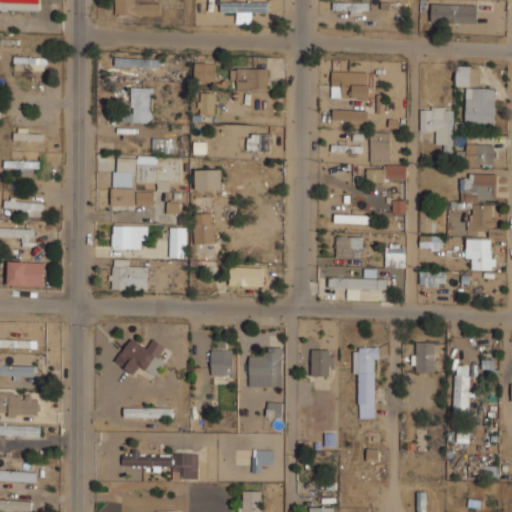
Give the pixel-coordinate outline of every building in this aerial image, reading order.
[(0,0),(0,9),(40,10),(39,0),(0,0)] [(115,0),(115,15),(160,15),(160,3),(134,3),(134,0),(115,0)] [(440,0),(431,0),(431,17),(440,17),(440,0)] [(475,0),(475,11),(493,11),(493,0),(475,0)] [(268,1),(219,1),(219,11),(268,11),(268,1)] [(332,12),(368,12),(368,1),(332,1),(332,12)] [(113,67),(160,67),(160,57),(113,57),(113,67)] [(215,62),(193,62),(193,81),(215,81),(215,62)] [(455,84),(466,85),(464,125),(494,126),(495,87),(479,86),(480,66),(456,65),(455,84)] [(267,67),(230,67),(230,88),(267,88),(267,67)] [(331,97),(371,97),(371,70),(331,70),(331,97)] [(152,86),(130,86),(130,121),(152,121),(152,86)] [(199,114),(214,114),(214,91),(199,91),(199,114)] [(419,106),(419,131),(435,131),(435,144),(443,144),(443,153),(452,153),(452,106),(419,106)] [(332,119),(368,120),(368,111),(333,110),(332,119)] [(29,133),(29,128),(16,128),(15,139),(42,141),(43,133),(29,133)] [(369,160),(388,160),(388,131),(369,131),(369,160)] [(270,150),(270,133),(246,133),(246,150),(270,150)] [(152,152),(174,152),(174,137),(152,137),(152,152)] [(493,143),(464,143),(464,165),(493,165),(493,143)] [(180,182),(181,158),(117,157),(117,171),(135,171),(135,181),(180,182)] [(40,160),(4,160),(4,167),(21,168),(21,175),(34,176),(34,168),(39,168),(40,160)] [(405,163),(385,163),(385,178),(405,178),(405,163)] [(194,189),(221,189),(221,169),(194,169),(194,189)] [(495,201),(496,201),(496,172),(461,173),(461,203),(468,203),(468,230),(495,230),(495,201)] [(109,204),(153,204),(153,188),(109,188),(109,204)] [(405,213),(405,199),(391,199),(391,213),(405,213)] [(43,202),(4,201),(4,208),(22,208),(22,213),(43,214),(43,202)] [(179,202),(167,202),(167,213),(179,214),(179,202)] [(451,235),(464,235),(464,211),(451,210),(451,235)] [(193,213),(193,243),(213,243),(213,213),(193,213)] [(334,222),(370,223),(370,215),(335,214),(334,222)] [(272,223),(234,223),(234,231),(272,231),(272,223)] [(111,247),(146,247),(146,224),(111,224),(111,247)] [(186,225),(168,225),(168,257),(186,257),(186,225)] [(30,246),(31,237),(34,237),(35,228),(0,227),(0,236),(22,237),(22,246),(30,246)] [(361,235),(335,235),(335,256),(361,256),(361,235)] [(441,247),(441,235),(419,235),(419,247),(441,247)] [(465,259),(473,259),(473,269),(494,269),(494,237),(465,237),(465,259)] [(385,244),(385,266),(405,266),(405,244),(385,244)] [(269,262),(264,256),(236,278),(241,285),(269,262)] [(109,289),(147,289),(147,267),(130,267),(130,259),(109,259),(109,289)] [(45,262),(8,261),(8,285),(44,286),(45,262)] [(419,284),(445,284),(445,270),(419,270),(419,284)] [(386,288),(386,277),(329,277),(329,288),(386,288)] [(113,362),(133,374),(139,365),(156,376),(165,361),(158,356),(165,346),(153,338),(147,348),(130,337),(113,362)] [(434,341),(411,341),(411,371),(434,371),(434,341)] [(358,374),(358,417),(374,418),(374,399),(382,400),(382,388),(376,387),(376,346),(353,346),(353,374),(358,374)] [(248,378),(281,378),(281,347),(265,347),(265,356),(248,356),(248,378)] [(334,375),(334,349),(311,349),(311,375),(334,375)] [(210,351),(210,375),(232,375),(232,351),(210,351)] [(494,359),(482,359),(482,367),(494,367),(494,359)] [(35,365),(0,363),(0,374),(14,375),(14,381),(22,381),(22,375),(35,376),(35,365)] [(471,412),(471,374),(453,374),(453,412),(471,412)] [(0,412),(8,412),(8,393),(0,392),(0,412)] [(38,415),(38,396),(9,395),(9,415),(38,415)] [(281,417),(282,402),(267,401),(266,416),(281,417)] [(123,416),(172,416),(172,407),(123,407),(123,416)] [(0,428),(0,433),(40,435),(40,426),(0,425),(0,428)] [(272,449),(251,449),(251,472),(261,472),(261,463),(272,463),(272,449)] [(173,466),(173,478),(190,479),(190,452),(122,452),(122,465),(173,466)] [(36,471),(0,469),(0,479),(36,481),(36,471)] [(261,511),(261,489),(239,489),(239,511),(261,511)] [(416,511),(426,511),(426,490),(416,490),(416,511)] [(127,496),(127,511),(166,511),(166,509),(175,509),(175,496),(127,496)] [(0,509),(33,511),(33,501),(0,499),(0,509)]
